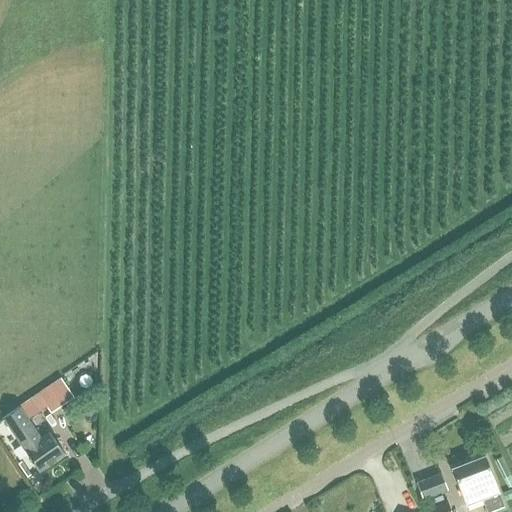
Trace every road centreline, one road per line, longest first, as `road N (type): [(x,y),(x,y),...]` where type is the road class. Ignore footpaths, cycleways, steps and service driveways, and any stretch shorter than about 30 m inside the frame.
road 1 (residential): [(84,511),(200,441),(340,377),(388,369)]
road 2 (residential): [(281,511),(511,374)]
road 3 (unclassified): [(172,511),(388,369)]
road 4 (residential): [(388,369),(412,336),(511,254)]
road 5 (unclassified): [(388,369),(511,294)]
